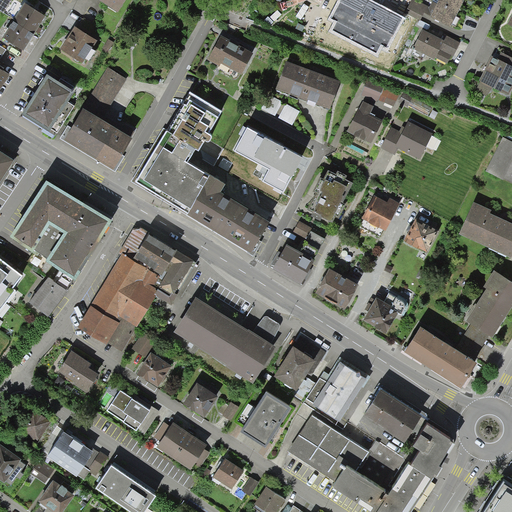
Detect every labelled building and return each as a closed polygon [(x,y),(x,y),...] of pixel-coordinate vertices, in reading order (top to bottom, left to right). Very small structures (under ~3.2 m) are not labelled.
[(0,0),(0,10),(5,14),(13,0),(0,0)] [(96,0),(118,13),(126,0),(96,0)] [(421,22),(428,7),(412,0),(405,16),(421,22)] [(442,0),(433,18),(451,27),(464,0),(442,0)] [(23,51),(45,16),(35,9),(25,3),(3,38),(13,44),(23,51)] [(60,52),(82,64),(95,42),(73,30),(60,52)] [(450,63),(460,42),(445,35),(443,41),(424,31),(414,51),(435,61),(437,57),(450,63)] [(250,54),(254,48),(231,33),(227,38),(250,54)] [(241,75),(251,55),(220,39),(210,59),(241,75)] [(477,90),(490,97),(494,90),(509,97),(511,90),(511,59),(497,52),(477,90)] [(330,109),(339,83),(286,64),(276,90),(330,109)] [(0,87),(9,75),(0,68),(0,87)] [(114,172),(132,141),(116,131),(102,122),(127,79),(108,68),(65,143),(114,172)] [(25,114),(51,129),(74,90),(48,75),(25,114)] [(382,99),(397,103),(401,90),(386,86),(382,99)] [(270,92),(263,107),(278,113),(284,99),(270,92)] [(294,122),(302,108),(288,101),(281,115),(294,122)] [(143,183),(254,248),(271,219),(222,190),(226,182),(189,161),(215,116),(190,102),(143,183)] [(348,133),(372,145),(383,123),(369,116),(373,108),(363,103),(348,133)] [(419,160),(432,136),(408,123),(403,133),(392,127),(381,148),(395,155),(398,149),(419,160)] [(305,155),(247,124),(234,147),(270,166),(262,182),(284,194),(305,155)] [(488,172),(504,180),(511,162),(511,142),(504,138),(488,172)] [(0,180),(9,167),(0,161),(0,180)] [(308,213),(331,224),(350,185),(328,174),(308,213)] [(108,225),(86,211),(47,187),(13,240),(32,252),(33,250),(49,225),(68,236),(92,251),(108,225)] [(385,232),(400,203),(389,198),(387,203),(374,197),(362,221),(385,232)] [(511,259),(511,256),(511,225),(473,208),(460,236),(511,259)] [(404,242),(427,254),(439,232),(416,220),(404,242)] [(49,225),(33,250),(51,262),(68,236),(49,225)] [(172,305),(194,263),(140,229),(132,232),(78,327),(122,352),(157,295),(172,305)] [(92,251),(68,236),(51,262),(50,264),(74,280),(92,251)] [(274,271),(300,286),(313,264),(286,249),(274,271)] [(13,290),(22,278),(0,261),(0,314),(17,293),(13,290)] [(315,295),(343,311),(357,286),(329,270),(315,295)] [(466,322),(494,338),(511,308),(511,285),(494,275),(466,322)] [(48,318),(67,293),(49,279),(30,305),(48,318)] [(363,322),(385,336),(398,315),(376,301),(363,322)] [(254,384),(274,350),(269,347),(282,327),(264,316),(252,336),(195,302),(174,337),(254,384)] [(462,386),(476,363),(421,328),(406,351),(462,386)] [(311,377),(328,351),(302,334),(291,352),(314,365),(308,375),(311,377)] [(134,349),(145,357),(155,343),(144,335),(134,349)] [(87,388),(99,368),(89,363),(91,359),(72,348),(59,369),(76,378),(74,381),(87,388)] [(274,381),(296,394),(308,375),(314,365),(291,352),(274,381)] [(138,373),(159,387),(171,367),(151,354),(138,373)] [(367,378),(342,363),(315,409),(339,424),(367,378)] [(184,405),(204,418),(218,397),(198,384),(184,405)] [(107,411),(145,434),(159,411),(121,388),(107,411)] [(382,435),(370,453),(312,417),(289,453),(336,483),(331,490),(357,507),(360,502),(374,511),(373,511),(403,511),(452,436),(380,391),(360,422),(382,435)] [(242,433),(265,447),(290,407),(267,393),(242,433)] [(225,415),(232,419),(239,407),(232,403),(225,415)] [(21,426),(38,438),(51,418),(34,406),(21,426)] [(157,443),(192,466),(195,462),(201,465),(212,449),(203,443),(206,439),(171,416),(168,422),(164,419),(153,435),(160,440),(157,443)] [(82,462),(94,470),(106,453),(92,444),(91,445),(63,426),(46,451),(76,471),(82,462)] [(26,460),(21,456),(22,454),(1,439),(0,439),(0,477),(4,480),(5,478),(11,483),(17,475),(19,477),(25,469),(22,467),(26,460)] [(213,472),(232,484),(243,467),(225,455),(213,472)] [(32,472),(45,481),(54,468),(42,459),(32,472)] [(97,485),(134,511),(143,511),(156,496),(112,464),(97,485)] [(259,481),(251,475),(242,489),(250,494),(259,481)] [(61,511),(74,491),(53,477),(40,496),(61,511)] [(511,511),(511,487),(499,479),(478,511),(511,511)] [(270,511),(273,511),(285,495),(265,482),(253,500),(270,511)]
